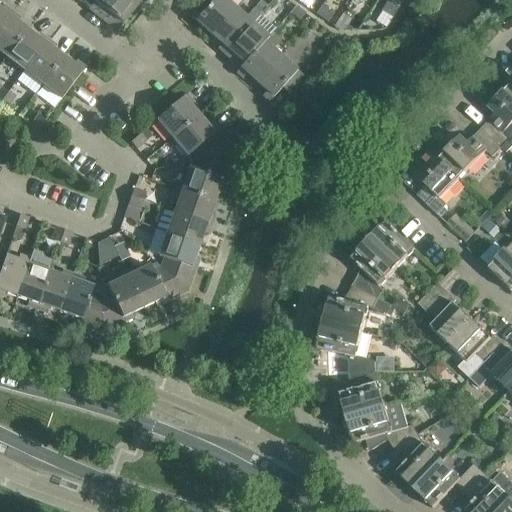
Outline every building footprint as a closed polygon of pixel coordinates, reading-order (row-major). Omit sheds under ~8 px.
[(128,0),(96,0),(89,10),(111,27),(113,24),(119,28),(137,6),(128,0)] [(236,9),(225,0),(213,0),(211,4),(202,14),(197,10),(191,17),(212,35),(236,9)] [(388,0),(382,11),(392,17),(403,0),(388,0)] [(261,1),(254,8),(260,13),(266,6),(261,1)] [(1,9),(0,8),(0,27),(12,12),(4,6),(1,9)] [(296,6),(290,12),(300,20),(306,13),(296,6)] [(322,6),(319,10),(316,14),(328,22),(333,14),(322,6)] [(236,9),(212,35),(222,44),(218,49),(225,54),(260,15),(253,9),(246,18),(236,9)] [(0,27),(0,53),(6,58),(27,29),(17,22),(20,18),(12,12),(0,27)] [(339,30),(344,30),(344,29),(351,19),(342,14),(334,27),(339,30)] [(260,15),(225,54),(231,60),(240,68),(244,64),(245,64),(268,38),(268,37),(272,33),(276,29),(266,20),(260,15)] [(6,58),(24,71),(48,40),(40,33),(37,37),(27,29),(6,58)] [(238,70),(236,73),(243,79),(247,74),(257,83),(280,56),(273,50),(281,42),(278,39),(272,33),(268,37),(268,38),(245,64),(244,64),(240,68),(238,70)] [(24,71),(42,85),(64,57),(54,50),(57,46),(48,40),(24,71)] [(280,56),(257,83),(267,91),(263,96),(270,102),(282,88),(289,94),(304,77),(280,56)] [(64,57),(42,85),(61,100),(83,72),(82,71),(85,67),(77,61),(74,65),(64,57)] [(511,65),(502,77),(511,86),(511,65)] [(495,114),(481,129),(501,148),(504,151),(506,152),(511,145),(511,86),(502,77),(501,77),(509,85),(488,107),(495,114)] [(8,93),(0,102),(0,103),(7,108),(15,98),(8,93)] [(182,97),(171,107),(155,120),(171,138),(197,116),(189,106),(193,103),(186,95),(182,98),(182,97)] [(38,116),(30,126),(38,131),(45,121),(38,116)] [(192,153),(198,160),(210,158),(199,144),(216,130),(209,122),(206,125),(197,116),(171,138),(188,156),(192,153)] [(141,134),(131,143),(137,149),(147,141),(152,136),(146,129),(141,134)] [(431,151),(430,151),(459,179),(486,151),(492,157),(501,148),(481,129),(467,143),(460,137),(439,159),(431,151)] [(199,144),(210,158),(205,175),(226,183),(236,153),(216,130),(199,144)] [(440,199),(459,179),(430,151),(417,165),(423,171),(417,178),(426,186),(417,196),(437,215),(447,205),(440,199)] [(223,192),(226,183),(205,175),(210,158),(198,160),(195,170),(190,168),(182,190),(214,202),(218,191),(223,192)] [(146,193),(134,189),(131,197),(143,201),(146,193)] [(214,202),(182,190),(174,211),(211,226),(214,216),(210,214),(214,202)] [(143,201),(131,197),(128,205),(140,209),(143,201)] [(139,212),(140,209),(128,205),(124,216),(132,219),(135,211),(139,212)] [(489,210),(480,219),(484,223),(489,217),(493,214),(489,210)] [(174,211),(167,233),(199,245),(203,234),(208,235),(211,226),(174,211)] [(499,214),(493,220),(500,226),(506,219),(499,214)] [(24,230),(29,218),(20,215),(16,227),(24,230)] [(490,220),(483,228),(493,237),(500,229),(490,220)] [(386,222),(368,241),(397,268),(415,250),(386,222)] [(465,224),(456,233),(465,241),(474,232),(465,224)] [(52,240),(60,243),(65,230),(57,227),(52,240)] [(68,246),(73,233),(65,230),(60,243),(68,246)] [(161,267),(170,276),(175,261),(196,268),(200,259),(195,257),(199,245),(167,233),(159,256),(164,258),(161,267)] [(110,241),(97,246),(99,266),(99,268),(118,259),(114,250),(110,241)] [(361,270),(353,285),(378,299),(383,290),(380,287),(397,268),(368,241),(351,259),(361,270)] [(496,244),(481,259),(489,267),(487,269),(511,292),(511,291),(511,243),(504,252),(496,244)] [(124,245),(114,250),(118,259),(120,264),(130,260),(124,245)] [(30,259),(20,289),(17,298),(29,302),(27,307),(37,310),(50,272),(54,262),(45,259),(42,254),(33,251),(30,259)] [(17,298),(20,289),(30,259),(20,255),(18,261),(6,257),(0,272),(0,297),(4,298),(5,294),(17,298)] [(188,292),(196,268),(175,261),(170,276),(156,282),(166,303),(188,292)] [(126,271),(134,289),(143,308),(155,303),(157,307),(166,303),(156,282),(170,276),(161,267),(153,271),(150,266),(139,271),(136,266),(126,271)] [(61,276),(50,272),(37,310),(46,313),(48,309),(60,313),(74,274),(63,270),(61,276)] [(119,281),(101,290),(102,308),(116,301),(125,322),(134,318),(132,314),(143,308),(134,289),(126,271),(116,276),(119,281)] [(84,277),(74,274),(60,313),(71,317),(70,322),(79,325),(87,303),(102,308),(101,290),(82,283),(84,277)] [(418,304),(427,313),(430,311),(448,292),(438,283),(418,304)] [(330,298),(323,323),(362,332),(368,308),(373,309),(373,308),(387,315),(391,307),(378,299),(353,285),(344,301),(330,298)] [(430,327),(449,345),(472,321),(454,303),(457,301),(448,292),(430,311),(438,319),(430,327)] [(87,303),(79,325),(103,333),(125,322),(116,301),(102,308),(87,303)] [(401,301),(396,309),(405,314),(409,306),(401,301)] [(472,321),(449,345),(465,361),(458,368),(469,379),(477,371),(503,344),(493,336),(491,339),(472,321)] [(348,356),(348,373),(377,372),(377,361),(356,356),(362,332),(323,323),(317,348),(348,356)] [(504,397),(511,389),(511,352),(511,353),(503,344),(477,371),(485,363),(493,371),(491,374),(502,385),(497,390),(504,397)] [(377,382),(377,372),(348,373),(349,391),(339,394),(347,419),(385,408),(377,382)] [(407,427),(401,403),(385,408),(347,419),(354,444),(366,440),(369,452),(388,440),(393,450),(418,435),(412,425),(407,427)] [(395,473),(414,491),(442,461),(423,443),(418,435),(393,450),(402,465),(395,473)] [(455,486),(464,495),(484,473),(474,464),(460,479),(442,461),(414,491),(433,509),(455,486)] [(465,511),(499,511),(511,498),(511,483),(501,473),(493,482),(489,478),(497,469),(492,465),(484,473),(464,495),(472,503),(465,511)] [(511,511),(511,498),(499,511),(511,511)]
